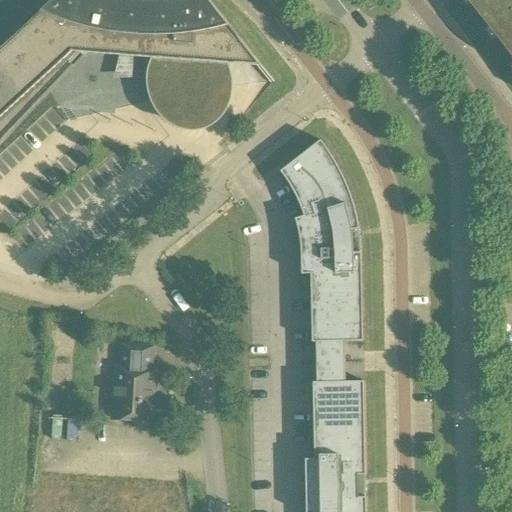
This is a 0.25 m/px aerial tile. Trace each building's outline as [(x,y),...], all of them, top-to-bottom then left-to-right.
[(160,3),(137,2),(120,0),(59,0),(0,54),(0,141),(81,55),(84,57),(91,50),(121,53),(117,71),(133,72),(134,54),(157,55),(155,59),(154,64),(152,68),(152,72),(151,77),(151,81),(151,85),(152,90),(153,94),(155,98),(157,102),(159,106),(161,110),(164,113),(166,115),(169,118),(172,120),(175,122),(178,123),(182,124),(185,125),(189,126),(193,126),(196,125),(200,125),(203,123),(206,122),(210,120),(213,118),(216,116),(218,114),(221,111),(223,108),(225,105),(226,102),(228,98),(229,94),(229,89),(229,85),(229,81),(227,70),(226,68),(225,65),(263,68),(208,0),(192,0),(184,1),(160,3)] [(511,0),(469,0),(481,15),(482,15),(511,59),(511,0)] [(352,232),(360,230),(359,224),(357,217),(355,206),(353,201),(350,193),(346,182),(341,171),(334,160),(329,151),(321,141),(281,173),(287,181),(290,186),(294,193),(297,199),(300,205),(303,212),(304,216),(296,220),(298,227),(299,234),(300,240),(302,248),(302,256),(302,262),(303,270),(302,276),(312,275),(313,343),(317,343),(319,343),(331,343),(346,343),(364,342),(362,254),(354,254),(352,232)] [(346,343),(317,343),(317,363),(318,383),(346,383),(346,363),(346,343)] [(152,423),(156,371),(151,371),(152,349),(122,348),(121,369),(116,368),(113,404),(118,404),(117,421),(132,422),(134,425),(137,428),(141,428),(144,426),(146,423),(152,423)] [(346,383),(318,383),(314,383),(315,460),(306,460),(307,511),(367,511),(367,498),(359,498),(359,476),(367,476),(365,382),(346,383)] [(33,511),(161,511),(162,492),(34,487),(33,511)]
